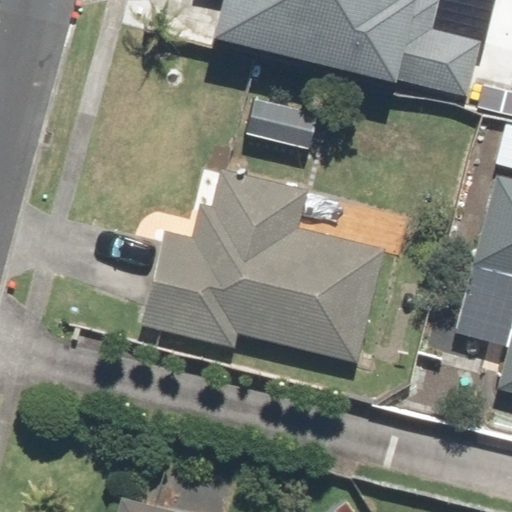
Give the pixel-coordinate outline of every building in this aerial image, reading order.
[(474,45),(398,25),(404,0),(209,0),(202,30),(379,76),(460,97),(474,45)] [(511,126),(504,125),(496,161),(511,164),(511,126)] [(511,175),(489,170),(450,329),(498,341),(485,393),(511,399),(511,175)] [(350,368),(375,240),(299,225),(305,193),(211,174),(198,245),(151,236),(133,330),(227,348),(228,345),(350,368)] [(188,511),(113,494),(109,511),(188,511)]
